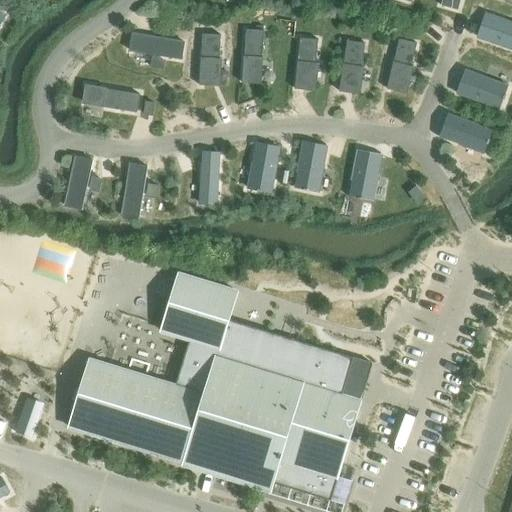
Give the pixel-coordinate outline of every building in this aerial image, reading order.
[(443,0),(441,6),(458,11),(461,0),(443,0)] [(511,23),(487,15),(478,40),(511,51),(511,23)] [(244,56),(243,81),(260,82),(261,62),(262,62),(264,31),(246,30),(245,56),(244,56)] [(133,34),(130,51),(182,60),(184,43),(133,34)] [(203,34),(200,82),(216,83),(217,60),(219,60),(221,35),(203,34)] [(300,38),(296,86),(312,88),(314,64),(316,65),(319,40),(300,38)] [(399,39),(388,86),(404,90),(410,67),(411,68),(417,44),(399,39)] [(347,41),(340,89),(357,91),(360,68),(362,68),(365,44),(347,41)] [(153,59),(152,67),(164,69),(165,61),(153,59)] [(466,71),(458,94),(501,109),(504,101),(506,95),(509,86),(466,71)] [(86,85),(83,104),(104,108),(137,114),(140,95),(107,89),(86,85)] [(147,102),(145,115),(153,116),(155,104),(147,102)] [(450,115),(441,138),(484,153),(487,145),(489,139),(493,130),(450,115)] [(303,143),(295,187),(305,189),(311,190),(319,192),(328,148),(303,143)] [(256,145),(248,188),(258,190),(263,191),(272,193),(280,149),(256,145)] [(358,152),(349,195),(360,197),(365,198),(374,200),(382,157),(358,152)] [(204,154),(201,204),(217,204),(220,154),(204,154)] [(76,157),(65,207),(82,211),(93,161),(76,157)] [(130,164),(121,214),(139,217),(148,167),(130,164)] [(281,171),(279,182),(286,184),(289,172),(281,171)] [(93,178),(91,190),(99,192),(102,180),(93,178)] [(149,185),(147,197),(157,199),(159,187),(149,185)] [(417,188),(410,193),(418,203),(424,198),(417,188)] [(90,360),(69,427),(184,462),(183,465),(271,492),(274,484),(331,501),(332,499),(327,498),(333,478),(338,479),(361,402),(342,396),(354,359),(230,320),(238,293),(179,275),(161,331),(190,340),(175,387),(90,360)] [(20,421),(16,433),(32,439),(37,426),(35,425),(39,412),(28,407),(23,422),(20,421)] [(0,498),(10,493),(2,478),(0,479),(0,498)]
